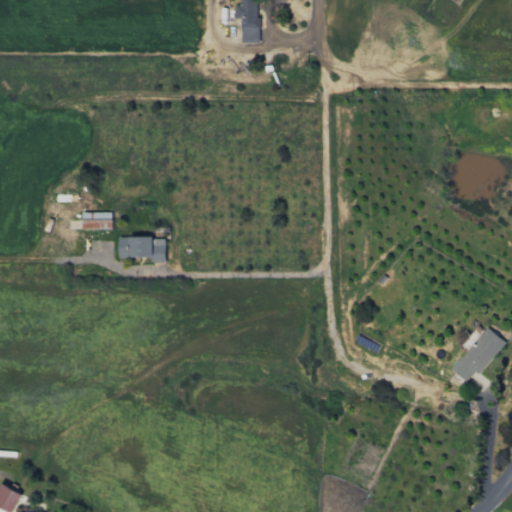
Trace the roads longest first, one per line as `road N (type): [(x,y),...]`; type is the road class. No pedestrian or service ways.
road 1 (residential): [(0,280),(321,271)]
road 2 (residential): [(318,0),(321,271)]
road 3 (residential): [(321,95),(511,93)]
